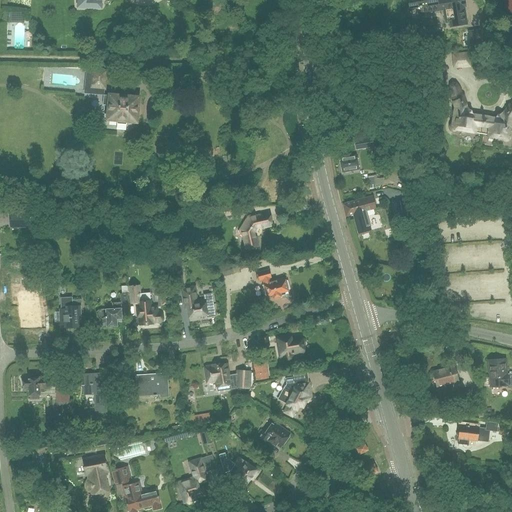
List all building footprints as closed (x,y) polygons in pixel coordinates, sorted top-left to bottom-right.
[(420,7),(421,14),(444,10),(446,24),(450,23),(451,27),(467,25),(464,7),(466,7),(465,0),(407,0),(409,9),(420,7)] [(6,12),(6,17),(9,17),(9,22),(23,23),(23,17),(23,11),(9,11),(9,12),(6,12)] [(485,29),(468,32),(469,35),(464,36),(466,45),(470,44),(470,46),(487,43),(485,29)] [(469,54),(453,55),(454,68),(470,67),(469,54)] [(92,68),(90,88),(106,89),(108,70),(92,68)] [(481,133),(484,116),(479,115),(478,116),(470,115),(470,113),(468,110),(466,110),(467,109),(463,96),(461,95),(458,87),(457,85),(451,87),(450,89),(453,97),(451,99),(452,100),(453,102),(455,107),(455,108),(453,109),(452,112),(454,115),(453,123),(452,124),(450,125),(449,126),(450,128),(450,129),(452,131),(454,131),(456,131),(457,129),(481,133)] [(278,92),(274,89),(257,87),(250,91),(250,97),(256,101),(273,102),(278,98),(278,92)] [(136,121),(138,99),(111,96),(104,95),(103,105),(110,105),(109,109),(107,111),(107,114),(109,116),(109,119),(117,119),(117,124),(127,125),(127,120),(136,121)] [(157,98),(149,98),(150,108),(157,107),(157,98)] [(490,117),(484,116),(481,133),(494,136),(495,137),(502,138),(503,140),(504,141),(505,141),(506,141),(508,141),(509,139),(510,138),(510,137),(510,136),(509,134),(508,133),(509,127),(511,127),(511,120),(511,118),(511,116),(511,103),(510,105),(508,106),(502,115),(502,116),(500,115),(496,118),(496,119),(490,118),(490,117)] [(373,136),(354,139),(355,150),(374,147),(373,136)] [(356,155),(340,158),(342,172),(358,170),(356,155)] [(345,204),(343,204),(346,216),(353,214),(358,233),(370,230),(365,211),(375,208),(372,197),(345,204)] [(170,216),(152,206),(149,211),(167,221),(170,216)] [(241,207),(227,209),(228,216),(242,214),(241,207)] [(28,213),(10,213),(10,226),(28,226),(28,213)] [(270,217),(268,217),(267,214),(255,217),(254,215),(248,217),(240,230),(241,234),(243,235),(246,249),(248,248),(249,249),(259,247),(256,237),(255,238),(254,233),(257,228),(262,227),(262,228),(270,226),(270,223),(271,223),(270,217)] [(412,214),(403,216),(404,223),(413,222),(412,214)] [(231,263),(217,266),(219,277),(233,275),(231,263)] [(289,295),(288,292),(290,289),(289,284),(285,284),(284,279),(270,282),(269,278),(271,278),(269,271),(257,274),(259,281),(263,280),(267,296),(273,295),(273,297),(280,296),(281,299),(287,297),(289,295)] [(140,285),(129,286),(130,305),(138,305),(138,309),(137,309),(138,316),(140,316),(140,325),(152,324),(152,323),(160,322),(162,321),(163,319),(162,316),(162,314),(160,314),(157,314),(157,308),(152,308),(151,293),(141,294),(140,285)] [(195,286),(182,288),(185,308),(188,307),(190,321),(198,320),(198,317),(207,315),(207,317),(215,316),(211,293),(203,294),(204,298),(197,300),(195,286)] [(41,288),(16,289),(17,303),(23,303),(42,302),(41,288)] [(112,302),(112,309),(105,309),(105,310),(98,310),(96,312),(96,317),(99,320),(97,323),(98,327),(102,328),(106,327),(117,327),(117,320),(122,319),(121,306),(129,305),(129,293),(120,294),(120,302),(112,302)] [(54,312),(55,323),(61,322),(61,325),(68,325),(69,328),(81,327),(80,307),(82,307),(82,300),(60,300),(61,310),(60,310),(60,311),(54,312)] [(42,302),(23,303),(23,322),(29,322),(29,325),(43,325),(42,302)] [(300,335),(278,339),(281,356),(285,356),(286,357),(287,359),(289,359),(291,358),(292,356),(292,354),(303,353),(301,342),(300,335)] [(263,359),(252,360),(254,378),(265,377),(263,359)] [(489,377),(483,378),(483,386),(490,386),(499,386),(506,385),(506,386),(507,386),(511,386),(511,374),(507,374),(506,359),(488,360),(489,377)] [(227,363),(205,367),(207,383),(216,382),(217,391),(239,388),(249,389),(251,372),(237,371),(236,374),(228,375),(227,363)] [(455,383),(458,382),(453,366),(433,372),(437,386),(442,385),(443,386),(445,386),(446,384),(455,382),(455,383)] [(293,377),(286,378),(287,384),(286,386),(285,385),(278,399),(286,403),(285,405),(287,405),(283,412),(292,417),(296,410),(297,411),(299,406),(303,407),(306,402),(309,402),(311,398),(307,371),(293,374),(293,377)] [(79,376),(76,376),(76,386),(84,386),(84,387),(83,387),(83,392),(84,392),(84,395),(94,394),(95,413),(107,412),(106,392),(100,393),(99,373),(79,374),(79,376)] [(159,398),(169,397),(168,373),(136,375),(137,397),(159,395),(159,398)] [(39,399),(39,395),(39,391),(43,391),(43,389),(50,388),(49,377),(42,378),(42,376),(23,377),(24,388),(29,388),(30,395),(30,400),(39,399)] [(69,384),(55,385),(57,402),(70,402),(69,384)] [(483,405),(477,406),(479,417),(485,416),(483,405)] [(492,408),(486,408),(487,418),(495,417),(495,412),(492,412),(492,408)] [(73,440),(70,422),(62,423),(64,435),(67,435),(68,441),(73,440)] [(459,439),(458,444),(468,445),(469,440),(476,441),(477,440),(487,442),(489,431),(497,431),(498,424),(486,422),(486,429),(460,425),(459,430),(457,432),(456,436),(458,438),(458,439),(459,439)] [(261,450),(265,445),(269,440),(275,445),(276,444),(280,447),(290,434),(275,424),(273,426),(271,425),(264,435),(261,433),(257,440),(253,444),(261,450)] [(114,425),(104,427),(105,432),(108,443),(117,441),(114,425)] [(199,433),(203,445),(212,442),(209,431),(199,433)] [(92,435),(95,447),(108,444),(108,443),(105,432),(92,435)] [(368,451),(365,444),(355,449),(359,455),(368,451)] [(239,469),(232,478),(243,487),(253,474),(257,473),(259,471),(258,468),(256,466),(251,467),(239,458),(235,463),(230,462),(230,459),(227,460),(225,453),(219,455),(224,473),(230,471),(235,465),(239,469)] [(103,455),(84,459),(87,476),(88,475),(90,481),(89,481),(88,482),(87,483),(87,485),(87,486),(88,487),(91,486),(93,492),(108,489),(106,479),(105,479),(105,475),(107,474),(107,473),(106,473),(103,455)] [(188,461),(193,478),(178,483),(184,503),(187,502),(188,503),(192,502),(192,500),(195,499),(195,498),(204,495),(202,488),(199,489),(198,486),(209,482),(206,472),(217,469),(212,455),(188,461)] [(378,472),(374,463),(364,468),(368,476),(378,472)] [(111,470),(115,486),(132,481),(128,466),(111,470)] [(161,509),(159,503),(160,503),(157,490),(142,493),(140,483),(122,487),(124,496),(128,511),(129,511),(136,511),(136,509),(152,505),(153,511),(161,509)] [(44,502),(42,494),(20,499),(23,511),(26,511),(30,511),(29,505),(44,502)]
